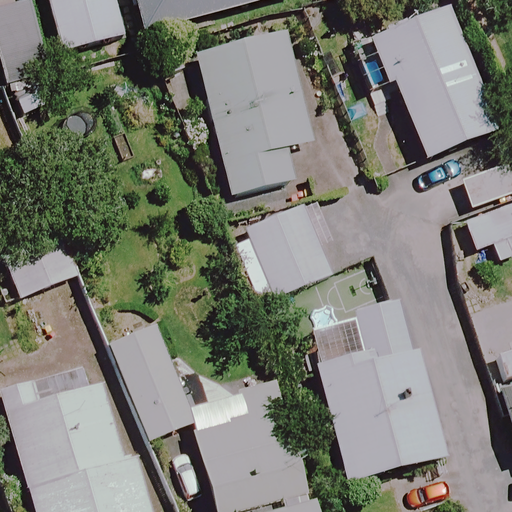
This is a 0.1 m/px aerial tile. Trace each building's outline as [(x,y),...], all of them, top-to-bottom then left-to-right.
[(127,43),(116,0),(53,0),(68,58),(127,43)] [(293,2),(292,0),(130,0),(141,46),(241,22),(239,15),(293,2)] [(50,113),(21,11),(0,17),(0,85),(11,124),(50,113)] [(492,140),(442,15),(370,44),(420,168),(492,140)] [(305,151),(279,42),(191,63),(225,205),(289,189),(281,157),(305,151)] [(511,202),(511,168),(454,186),(463,217),(511,202)] [(511,243),(511,223),(508,212),(459,231),(471,260),(511,243)] [(323,283),(292,215),(225,246),(256,314),(323,283)] [(404,360),(391,311),(299,335),(340,493),(439,467),(410,358),(404,360)] [(309,511),(270,389),(228,402),(232,413),(186,428),(150,334),(104,351),(143,450),(185,434),(209,511),(309,511)] [(511,356),(488,362),(511,462),(511,356)] [(34,411),(28,389),(0,397),(0,424),(25,511),(141,511),(126,459),(117,462),(97,393),(34,411)]
